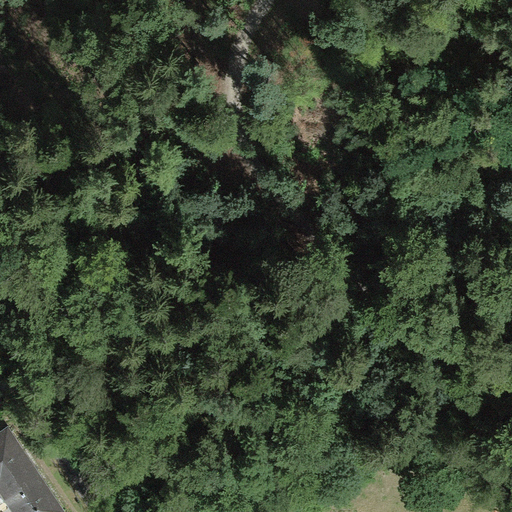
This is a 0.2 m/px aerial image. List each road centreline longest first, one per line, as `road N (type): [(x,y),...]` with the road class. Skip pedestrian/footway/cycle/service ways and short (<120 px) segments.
road 1 (track): [(289,0),(267,30),(254,110),(270,168),(339,239),(416,296),(511,311)]
road 2 (unclassified): [(0,389),(31,410),(92,511)]
